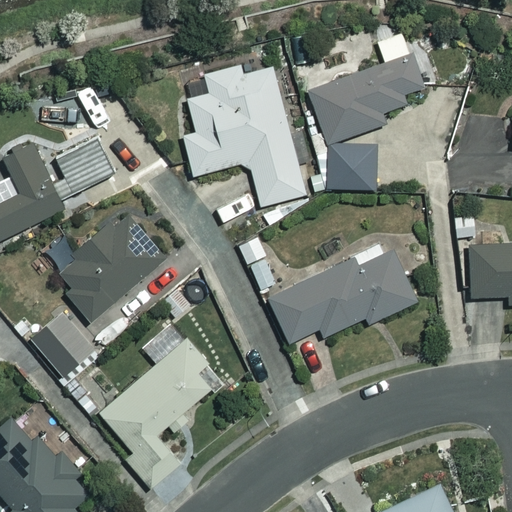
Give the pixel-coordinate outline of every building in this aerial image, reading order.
[(327,143),(383,123),(379,112),(399,105),(395,94),(423,84),(412,52),(308,89),(327,143)] [(181,135),(192,175),(239,162),(241,168),(249,166),(259,205),(303,193),(270,66),(241,74),(238,64),(203,74),(208,93),(186,99),(195,131),(181,135)] [(94,137),(53,156),(62,176),(48,182),(30,144),(0,158),(0,160),(14,192),(0,198),(0,237),(62,208),(57,198),(111,173),(94,137)] [(375,145),(327,145),(327,187),(375,187),(375,145)] [(68,288),(60,294),(84,323),(166,258),(126,207),(68,253),(72,258),(47,277),(55,287),(62,281),(68,288)] [(248,266),(268,256),(257,236),(238,245),(248,266)] [(511,242),(467,242),(467,294),(504,294),(504,302),(511,301),(511,242)] [(390,249),(383,253),(380,246),(266,296),(286,341),(318,327),(321,335),(363,316),(366,323),(413,301),(390,249)] [(268,256),(248,266),(259,288),(279,278),(268,256)] [(91,349),(77,331),(45,354),(58,372),(91,349)] [(196,370),(205,363),(185,339),(98,410),(130,450),(124,456),(149,486),(186,456),(167,434),(184,420),(178,412),(209,386),(196,370)] [(75,475),(81,470),(63,448),(57,453),(40,433),(31,440),(10,416),(0,424),(0,489),(13,505),(8,509),(10,511),(76,511),(77,511),(71,505),(88,490),(75,475)] [(453,511),(440,482),(376,511),(453,511)]
